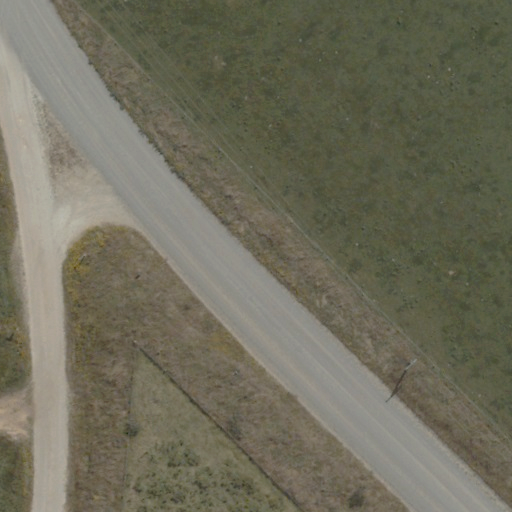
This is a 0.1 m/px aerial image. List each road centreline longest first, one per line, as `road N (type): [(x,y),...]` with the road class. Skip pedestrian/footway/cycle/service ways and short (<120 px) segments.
road 1 (tertiary): [(15,0),(120,157),(205,257),(456,511)]
road 2 (unclassified): [(0,18),(21,273),(16,511)]
